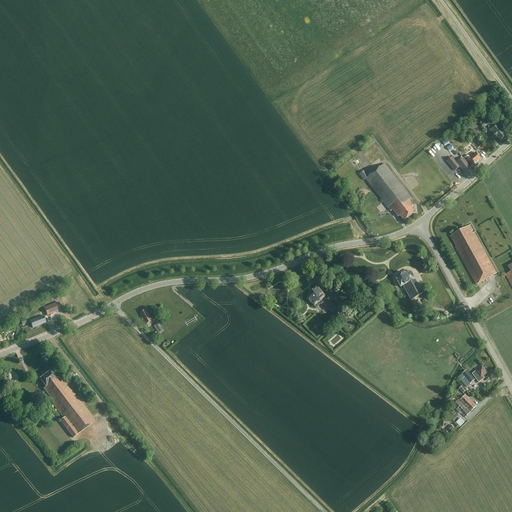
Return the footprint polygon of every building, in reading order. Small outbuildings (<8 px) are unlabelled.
[(490,123),(486,119),(480,124),(484,128),(490,123)] [(501,141),(506,136),(504,134),(505,133),(497,123),(489,130),(496,139),(498,137),(501,141)] [(474,152),(480,147),(474,139),(461,149),(467,157),(465,158),(471,165),(470,166),(471,167),(481,160),(474,152)] [(358,164),(363,160),(357,153),(352,157),(358,164)] [(471,169),(463,159),(457,164),(456,162),(452,158),(448,162),(455,171),(459,166),(462,170),(463,169),(466,173),(471,169)] [(366,179),(389,208),(391,211),(393,210),(398,217),(400,216),(405,221),(417,212),(413,207),(414,206),(412,203),(411,200),(411,199),(412,198),(385,164),(369,177),(364,171),(359,175),(364,180),(366,179)] [(475,285),(496,274),(470,225),(450,236),(456,247),(455,248),(475,285)] [(419,286),(419,283),(418,281),(416,280),(415,280),(415,279),(411,272),(406,274),(404,273),(402,275),(401,277),(396,280),(399,285),(398,286),(399,289),(403,286),(411,301),(423,294),(418,286),(419,286)] [(314,293),(307,299),(311,303),(315,306),(319,302),(321,304),(323,303),(332,313),(340,306),(330,295),(325,299),(324,298),(325,297),(317,287),(316,288),(316,287),(313,290),(313,291),(314,293)] [(59,302),(44,308),(47,316),(62,310),(59,302)] [(146,324),(152,321),(148,313),(147,313),(145,310),(141,312),(142,314),(141,315),(146,324)] [(32,328),(46,323),(43,316),(30,321),(32,328)] [(163,330),(159,323),(154,326),(159,333),(163,330)] [(482,377),(487,373),(482,366),(475,371),(472,374),(478,383),(483,379),(482,377)] [(462,374),(470,384),(475,380),(466,370),(462,374)] [(73,438),(95,422),(92,418),(93,417),(63,379),(62,380),(59,377),(56,379),(50,371),(40,379),(46,387),(44,389),(52,400),(50,401),(63,418),(60,421),(73,438)] [(470,384),(462,374),(457,378),(466,388),(470,384)] [(460,400),(471,411),(477,406),(465,395),(460,400)] [(470,412),(458,400),(453,405),(465,417),(470,412)] [(461,417),(457,422),(462,426),(466,421),(461,417)] [(451,425),(445,430),(448,433),(454,428),(451,425)]
